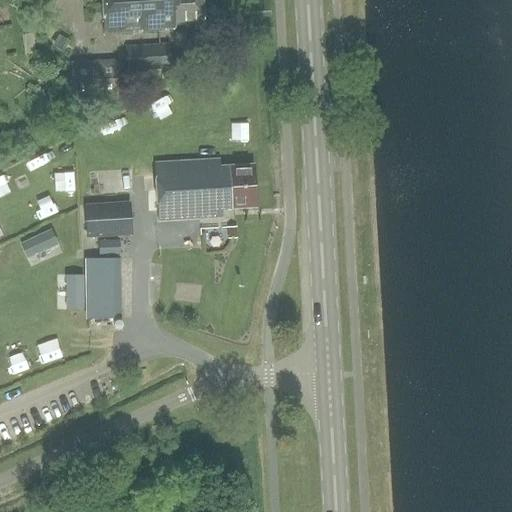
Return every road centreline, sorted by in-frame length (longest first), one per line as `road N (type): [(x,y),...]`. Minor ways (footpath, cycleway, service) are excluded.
road 1 (secondary): [(330,373),(308,0)]
road 2 (unclassified): [(330,373),(235,381),(0,483)]
road 3 (secondary): [(337,511),(330,373)]
